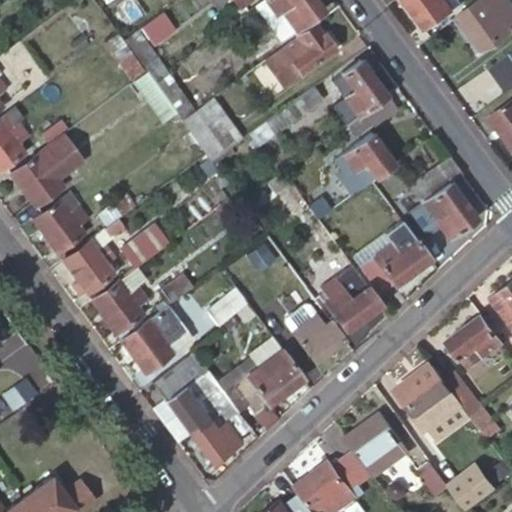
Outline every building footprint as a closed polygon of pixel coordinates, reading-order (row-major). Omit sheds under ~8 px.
[(322,9),(316,0),(263,0),(255,6),(279,40),(322,9)] [(402,0),(426,32),(454,12),(445,0),(402,0)] [(511,2),(510,0),(480,0),(457,17),(483,52),(511,31),(511,2)] [(174,30),(161,13),(141,27),(154,44),(174,30)] [(334,48),(316,23),(281,49),(296,69),(291,73),(294,78),(334,48)] [(155,81),(167,72),(137,31),(125,40),(150,74),(155,81)] [(103,34),(92,42),(98,50),(108,42),(103,34)] [(132,84),(146,74),(120,37),(110,44),(132,75),(128,78),(132,84)] [(511,55),(510,52),(489,68),(506,90),(511,85),(511,55)] [(386,96),(387,95),(371,72),(372,71),(363,59),(360,58),(342,71),(350,83),(341,89),(346,97),(335,104),(348,123),(386,96)] [(179,89),(167,72),(155,81),(167,98),(179,89)] [(167,98),(155,81),(150,74),(138,84),(166,123),(178,113),(167,98)] [(283,110),(316,85),(308,75),(275,99),(283,110)] [(325,98),(316,85),(283,110),(267,121),(277,133),(325,98)] [(196,112),(179,89),(167,98),(178,113),(184,121),(196,112)] [(396,110),(386,96),(348,123),(345,125),(353,137),(370,124),(373,128),(396,110)] [(511,147),(511,99),(489,116),(511,147)] [(232,127),(212,100),(196,112),(184,121),(208,154),(214,161),(227,152),(217,139),(232,127)] [(16,110),(0,121),(0,174),(27,154),(20,145),(29,138),(19,124),(24,120),(16,110)] [(43,136),(51,147),(71,132),(63,121),(43,136)] [(51,147),(14,174),(38,208),(65,187),(50,166),(88,139),(79,126),(71,132),(51,147)] [(381,174),(396,163),(374,133),(341,158),(350,170),(355,167),(358,172),(372,162),(381,174)] [(237,194),(214,161),(208,154),(200,160),(229,200),(237,194)] [(465,174),(451,156),(412,184),(424,201),(412,211),(408,206),(396,216),(407,232),(428,261),(442,251),(425,227),(437,218),(451,236),(477,217),(452,183),(465,174)] [(367,184),(381,174),(372,162),(358,172),(367,184)] [(287,182),(281,173),(267,183),(274,192),(287,182)] [(396,216),(408,206),(399,193),(385,202),(396,216)] [(308,208),(317,220),(343,201),(339,197),(329,203),(324,196),(308,208)] [(60,200),(34,220),(60,255),(86,235),(81,228),(89,222),(79,208),(71,214),(60,200)] [(119,219),(63,260),(88,294),(115,274),(107,263),(116,257),(104,240),(110,236),(111,237),(125,227),(119,219)] [(171,243),(185,233),(177,222),(163,233),(171,243)] [(136,269),(171,243),(163,233),(158,226),(123,252),(136,269)] [(381,296),(428,261),(407,232),(360,267),(381,296)] [(278,346),(293,334),(292,333),(286,324),(283,326),(242,273),(230,281),(271,337),(278,346)] [(346,332),(381,306),(359,276),(330,298),(325,291),(320,296),(346,332)] [(167,308),(169,306),(188,292),(178,279),(157,294),(167,308)] [(121,281),(93,301),(118,335),(146,314),(140,307),(150,299),(140,285),(130,293),(121,281)] [(511,320),(511,284),(495,296),(511,320)] [(233,286),(205,307),(217,322),(245,301),(233,286)] [(167,308),(122,341),(147,375),(173,356),(167,348),(188,332),(169,306),(167,308)] [(286,324),(292,333),(310,320),(304,311),(286,324)] [(501,342),(482,315),(446,340),(459,359),(465,355),(471,363),(501,342)] [(313,362),(344,340),(330,321),(323,325),(316,316),(310,320),(292,333),(293,334),(313,362)] [(254,415),(303,379),(278,346),(271,337),(248,354),(251,358),(257,366),(232,385),(254,415)] [(224,391),(232,385),(257,366),(251,358),(218,384),(224,391)] [(231,420),(240,414),(224,391),(218,384),(208,371),(204,374),(195,362),(158,389),(212,466),(245,441),(231,420)] [(443,380),(431,364),(396,390),(416,417),(426,411),(433,421),(453,407),(459,414),(465,410),(443,380)] [(443,380),(465,410),(470,418),(483,409),(456,371),(443,380)] [(483,409),(470,418),(486,440),(500,431),(483,409)] [(380,413),(346,438),(356,452),(366,465),(372,474),(406,450),(380,413)] [(329,463),(294,488),(311,511),(316,511),(326,506),(330,511),(336,511),(342,509),(335,499),(348,489),(356,484),(351,477),(366,465),(356,452),(333,468),(329,463)] [(450,486),(432,462),(420,470),(438,495),(450,486)] [(477,470),(452,489),(468,511),(493,492),(477,470)] [(34,511),(68,511),(73,509),(75,511),(78,511),(96,499),(80,478),(63,491),(51,475),(34,488),(30,482),(20,488),(26,495),(24,497),(34,511)] [(0,505),(0,511),(34,511),(24,497),(20,499),(16,492),(8,498),(13,504),(4,511),(0,505)] [(292,511),(284,499),(265,511),(292,511)]
